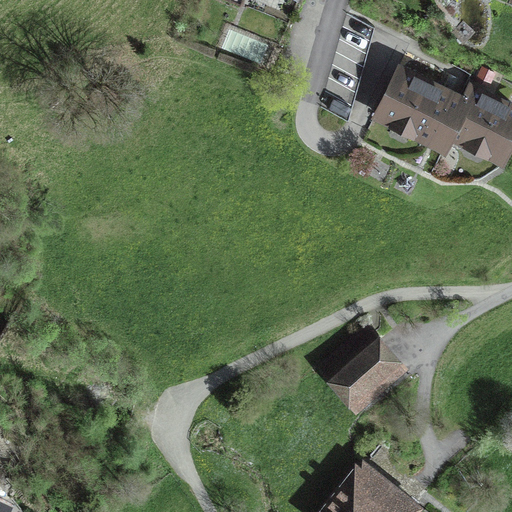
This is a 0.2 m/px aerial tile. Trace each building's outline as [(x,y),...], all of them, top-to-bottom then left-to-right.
[(242,32),(267,42),(256,70),(272,76),(284,49),(279,47),(297,0),(232,0),(252,8),(242,32)] [(320,107),(348,120),(374,26),(346,12),(320,107)] [(375,112),(394,121),(396,118),(414,126),(412,130),(444,146),(451,132),(468,141),(470,137),(488,146),(486,150),(503,158),(511,140),(511,129),(511,130),(511,129),(511,106),(470,86),(463,100),(402,69),(393,88),(388,86),(375,112)] [(107,79),(92,93),(107,108),(125,91),(121,86),(117,89),(107,79)] [(329,370),(356,401),(399,365),(373,333),(329,370)] [(413,511),(419,505),(362,460),(319,511),(413,511)]
